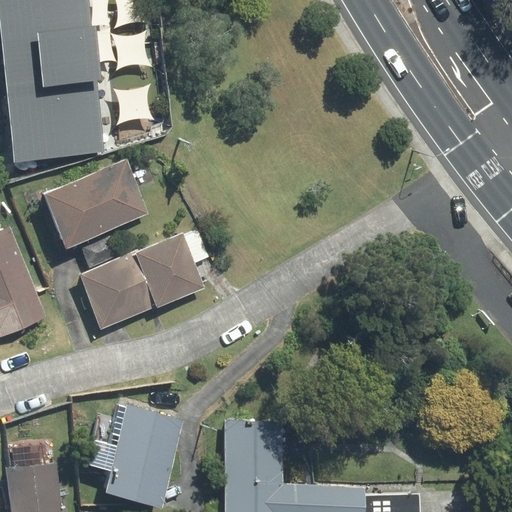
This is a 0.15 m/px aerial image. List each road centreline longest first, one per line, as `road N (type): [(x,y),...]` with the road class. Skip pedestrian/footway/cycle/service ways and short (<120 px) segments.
road 1 (residential): [(0,395),(174,350),(236,319),(473,160)]
road 2 (primary): [(473,160),(367,0)]
